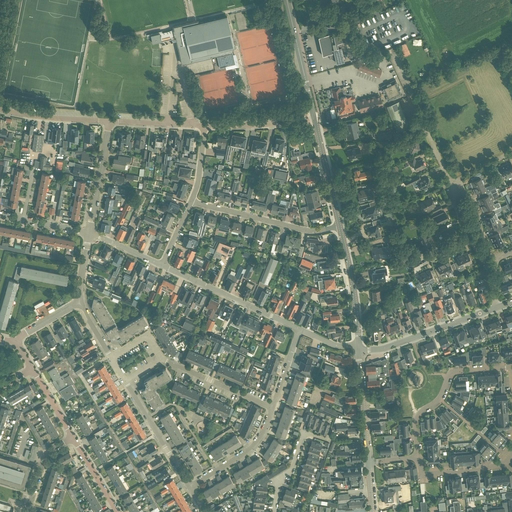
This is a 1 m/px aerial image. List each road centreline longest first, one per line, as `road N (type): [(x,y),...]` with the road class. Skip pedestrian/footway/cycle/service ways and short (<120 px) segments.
road 1 (residential): [(511,366),(449,373),(439,399),(415,413),(417,457)]
road 2 (residential): [(340,231),(297,230),(190,198)]
road 3 (residential): [(299,329),(162,266)]
road 4 (unclassified): [(358,351),(494,309)]
road 5 (residential): [(188,487),(124,380)]
road 6 (residential): [(272,407),(160,358)]
road 7 (tertiary): [(314,119),(286,0)]
road 8 (residential): [(188,487),(253,445),(272,407)]
